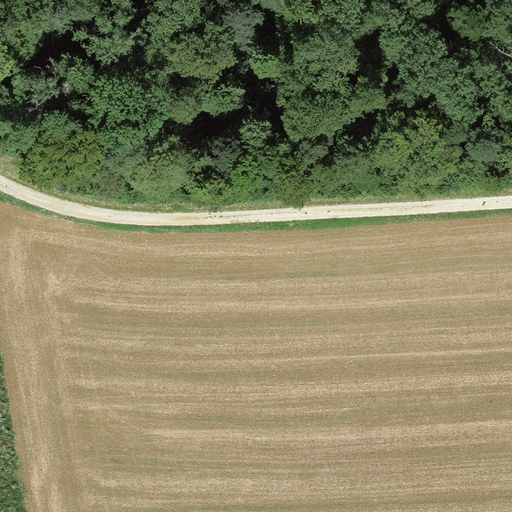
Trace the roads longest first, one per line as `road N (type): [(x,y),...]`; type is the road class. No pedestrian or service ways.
road 1 (track): [(511,203),(141,218),(80,212),(0,184)]
road 2 (track): [(111,67),(241,173),(305,213)]
